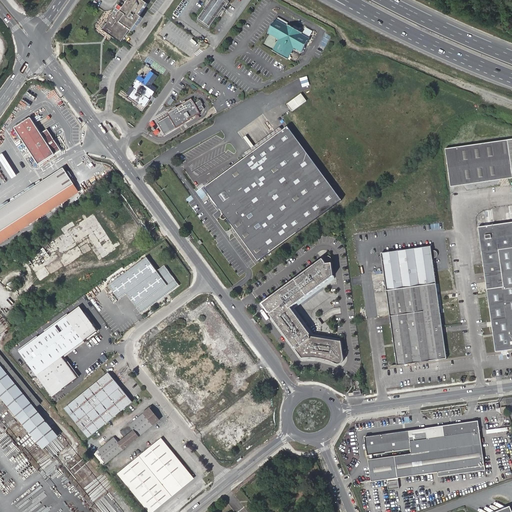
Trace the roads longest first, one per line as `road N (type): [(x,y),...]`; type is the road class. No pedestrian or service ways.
road 1 (tertiary): [(296,396),(37,47)]
road 2 (tertiary): [(511,386),(336,411)]
road 3 (motorway): [(511,56),(389,0)]
road 4 (tertiary): [(293,430),(191,511)]
road 5 (motorway): [(395,24),(511,76)]
